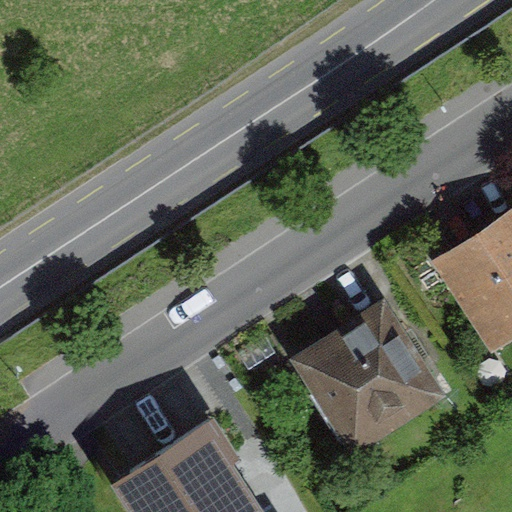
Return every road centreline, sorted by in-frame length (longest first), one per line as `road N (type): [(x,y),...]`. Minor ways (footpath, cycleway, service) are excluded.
road 1 (residential): [(0,447),(511,110)]
road 2 (secondary): [(0,287),(436,0)]
